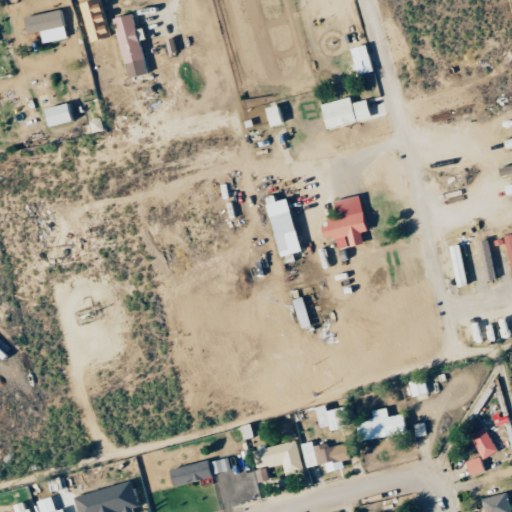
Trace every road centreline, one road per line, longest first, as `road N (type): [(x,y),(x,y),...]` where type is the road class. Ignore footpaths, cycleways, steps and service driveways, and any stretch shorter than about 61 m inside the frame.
road 1 (residential): [(0,483),(511,340)]
road 2 (residential): [(276,511),(435,470)]
